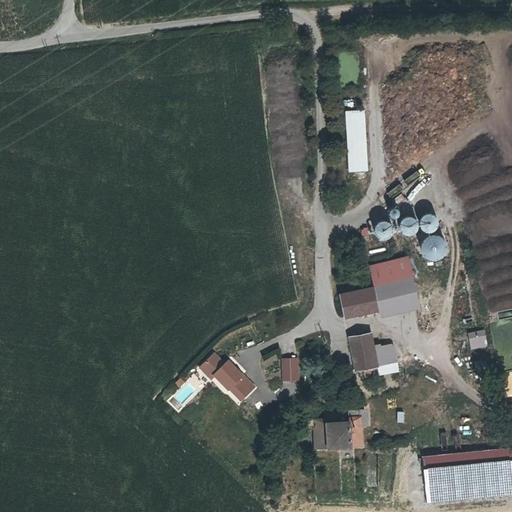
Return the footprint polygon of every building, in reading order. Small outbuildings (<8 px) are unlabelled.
[(369,114),(351,115),(353,174),(371,174),(369,114)] [(390,218),(401,217),(400,206),(389,207),(390,218)] [(424,215),(423,216),(422,217),(420,219),(419,222),(418,225),(419,228),(422,231),(425,233),(429,233),(432,232),(435,230),(436,227),(437,224),(436,220),(434,217),(431,215),(428,215),(424,215)] [(408,217),(405,217),(404,217),(401,219),(399,221),(398,224),(398,228),(400,232),(402,234),(405,235),(408,235),(412,234),(414,232),(416,230),(416,229),(417,227),(416,223),(415,222),(414,220),(412,218),(408,217)] [(381,238),(384,238),(386,237),(389,235),(391,232),(391,229),(391,225),(389,222),(384,220),(381,219),(378,220),(375,222),(373,225),(373,226),(373,230),(373,231),(375,235),(378,237),(381,238)] [(431,238),(427,240),(425,242),(424,244),(423,246),(422,249),(422,251),(422,254),(423,255),(426,260),(430,262),(435,263),(438,262),(441,261),(443,260),(445,257),(446,255),(447,253),(447,250),(446,245),(445,243),(442,241),(441,239),(437,238),(433,238),(431,238)] [(377,286),(410,279),(405,258),(366,265),(371,288),(377,286)] [(410,279),(377,286),(382,310),(415,303),(410,279)] [(382,310),(377,286),(371,288),(342,294),(346,317),(382,310)] [(453,299),(457,315),(464,313),(460,298),(453,299)] [(418,316),(440,312),(437,299),(415,303),(418,316)] [(446,311),(440,312),(446,342),(452,341),(446,311)] [(440,312),(418,316),(429,363),(460,356),(457,340),(452,341),(446,342),(440,312)] [(481,334),(469,337),(473,354),(485,351),(481,334)] [(376,368),(374,352),(371,335),(348,339),(353,372),(360,371),(360,377),(377,374),(376,368)] [(388,350),(374,352),(376,368),(391,366),(388,350)] [(263,369),(279,360),(275,352),(259,360),(263,369)] [(224,364),(214,353),(204,362),(214,373),(213,374),(213,375),(227,389),(228,388),(239,400),(253,386),(241,374),(240,375),(227,361),(224,364)] [(297,357),(281,358),(282,380),(298,380),(297,357)] [(214,373),(204,362),(200,366),(210,378),(213,375),(213,374),(214,373)] [(186,379),(166,402),(179,413),(199,390),(186,379)] [(247,405),(253,413),(263,405),(257,398),(247,405)] [(313,452),(363,449),(361,427),(367,427),(367,412),(364,412),(348,414),(348,424),(327,425),(326,419),(304,421),(304,432),(312,430),(313,452)]
